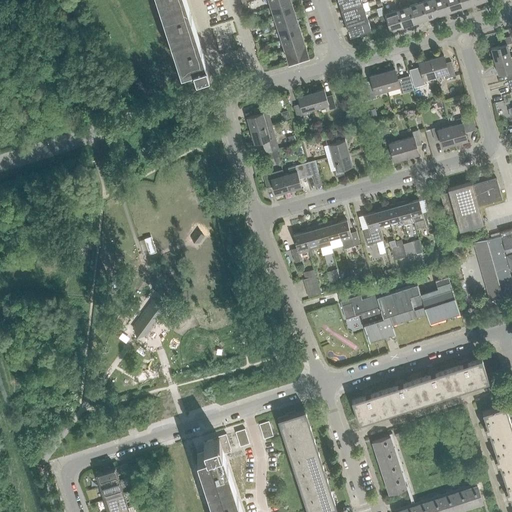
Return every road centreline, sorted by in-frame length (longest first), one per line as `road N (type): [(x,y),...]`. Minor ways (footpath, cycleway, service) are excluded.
road 1 (residential): [(256,218),(485,151),(490,140),(460,29)]
road 2 (residential): [(77,511),(68,472),(78,464),(324,382)]
road 3 (residential): [(324,382),(499,323)]
road 4 (residential): [(324,382),(256,218)]
road 5 (unclassified): [(0,164),(139,120)]
road 6 (residential): [(367,511),(324,382)]
road 7 (unclassified): [(339,63),(460,29)]
road 8 (residential): [(256,218),(219,98)]
road 9 (unclassified): [(219,98),(339,63)]
